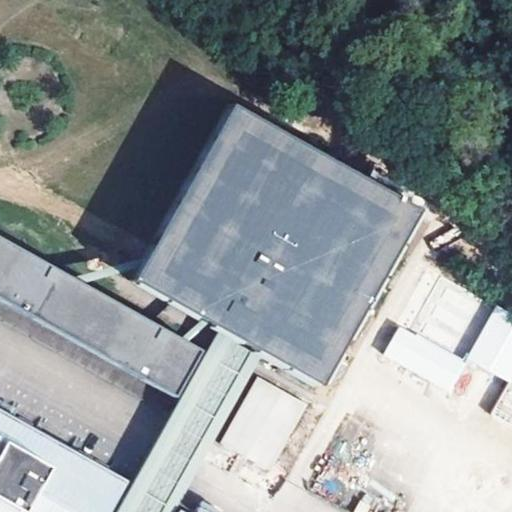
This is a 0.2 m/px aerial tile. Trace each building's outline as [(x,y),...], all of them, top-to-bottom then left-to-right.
[(230,340),(260,356),(317,387),(413,209),(226,105),(129,283),(217,332),(230,340)] [(0,237),(0,297),(174,397),(200,351),(0,237)] [(382,360),(453,388),(466,356),(395,328),(382,360)] [(134,511),(230,340),(217,332),(159,435),(114,511),(134,511)] [(172,442),(133,511),(173,511),(175,509),(203,459),(260,356),(230,340),(172,442)] [(309,404),(259,376),(220,446),(270,473),(309,404)] [(112,511),(130,481),(0,407),(0,511),(112,511)]
